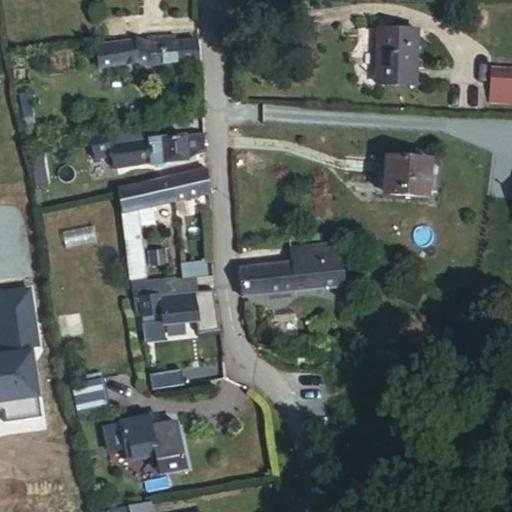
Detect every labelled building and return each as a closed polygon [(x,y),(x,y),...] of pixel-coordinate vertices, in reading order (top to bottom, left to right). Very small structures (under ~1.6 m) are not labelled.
[(420,32),(383,31),(380,85),(417,86),(420,32)] [(176,36),(150,37),(148,37),(148,44),(151,45),(176,43),(176,36)] [(141,61),(152,65),(151,45),(138,41),(97,46),(99,66),(141,61)] [(152,65),(200,61),(198,41),(176,43),(151,45),(152,65)] [(511,69),(495,69),(494,90),(511,90),(511,69)] [(20,92),(25,126),(36,125),(31,90),(20,92)] [(511,90),(494,90),(493,103),(511,103),(511,90)] [(153,124),(136,127),(138,141),(153,140),(153,124)] [(36,125),(25,126),(27,141),(38,140),(36,125)] [(136,127),(107,132),(111,147),(136,141),(138,141),(136,127)] [(184,136),(153,140),(153,152),(154,165),(187,162),(184,136)] [(138,141),(136,141),(138,156),(153,152),(153,140),(138,141)] [(136,141),(111,147),(113,165),(138,156),(136,141)] [(390,158),(389,170),(387,195),(430,198),(432,161),(390,158)] [(174,202),(210,194),(208,170),(171,178),(174,202)] [(117,190),(119,190),(141,185),(138,171),(115,176),(117,190)] [(119,190),(123,215),(137,212),(174,202),(171,178),(141,185),(119,190)] [(128,240),(133,279),(146,277),(137,212),(123,215),(122,214),(125,240),(128,240)] [(341,258),(339,243),(294,248),(295,263),(341,258)] [(243,269),(245,298),(343,287),(341,258),(295,263),(243,269)] [(177,293),(198,291),(196,276),(175,278),(177,293)] [(133,279),(135,298),(143,297),(158,295),(177,293),(175,278),(146,281),(146,277),(133,279)] [(31,287),(0,291),(0,403),(38,398),(31,348),(39,346),(31,287)] [(144,315),(160,313),(158,295),(143,297),(144,315)] [(72,389),(78,419),(108,413),(101,381),(72,389)] [(150,427),(158,425),(155,415),(148,417),(150,427)] [(156,450),(150,427),(148,417),(119,422),(126,456),(156,450)] [(161,474),(186,470),(176,421),(158,425),(150,427),(156,450),(161,474)]
